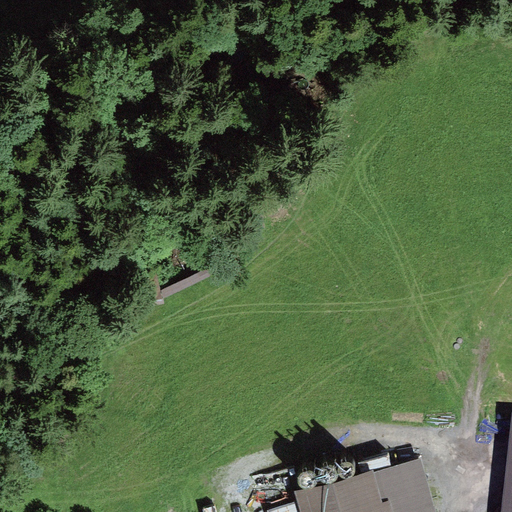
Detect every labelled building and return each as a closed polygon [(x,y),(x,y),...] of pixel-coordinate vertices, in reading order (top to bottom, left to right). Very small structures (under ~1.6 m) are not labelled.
[(511,511),(511,418),(501,511),(511,511)] [(339,451),(338,454),(339,457),(340,459),(342,461),(345,463),(348,463),(351,462),(353,461),(354,459),(355,456),(355,453),(355,451),(353,449),(351,447),(349,446),(346,446),(343,447),(341,449),(339,451)] [(337,456),(335,454),(333,452),(330,451),(327,451),(324,452),(321,454),(320,457),(319,460),(319,463),(321,466),(323,468),(326,470),(329,470),(332,469),(335,468),(337,465),(338,462),(338,459),(337,456)] [(436,511),(421,454),(374,466),(373,461),(294,482),(302,511),(436,511)] [(317,460),(314,458),(312,456),(308,456),(305,456),(302,457),(299,460),(298,463),(297,467),(298,470),(300,473),(303,475),(306,476),(310,476),(313,475),(316,473),(318,470),(318,467),(318,463),(317,460)]
